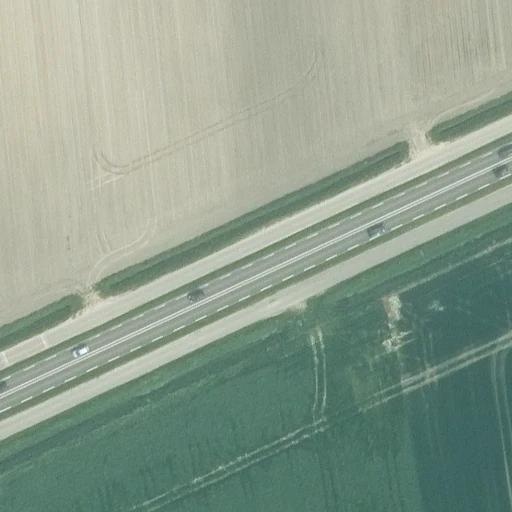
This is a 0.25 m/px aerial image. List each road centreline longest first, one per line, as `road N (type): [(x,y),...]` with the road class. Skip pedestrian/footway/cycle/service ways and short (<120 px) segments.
road 1 (primary): [(0,396),(511,156)]
road 2 (unclassified): [(0,361),(511,122)]
road 3 (unclassified): [(0,430),(511,191)]
